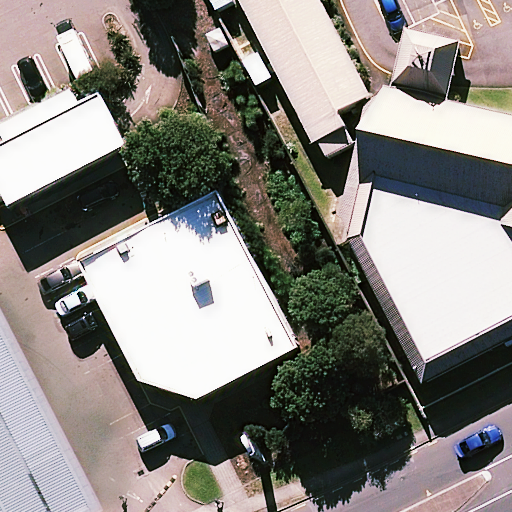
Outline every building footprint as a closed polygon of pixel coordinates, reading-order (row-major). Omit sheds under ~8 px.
[(318,104),(262,0),(178,0),(253,139),(318,104)] [(462,45),(407,36),(399,84),(454,93),(462,45)] [(511,122),(355,82),(320,214),(407,377),(511,321),(511,122)] [(121,125),(108,99),(84,111),(76,94),(2,133),(11,149),(0,155),(0,181),(2,186),(16,214),(134,152),(121,125)] [(307,357),(224,200),(89,270),(150,386),(206,406),(307,357)] [(19,395),(0,359),(0,511),(68,511),(79,507),(19,395)]
